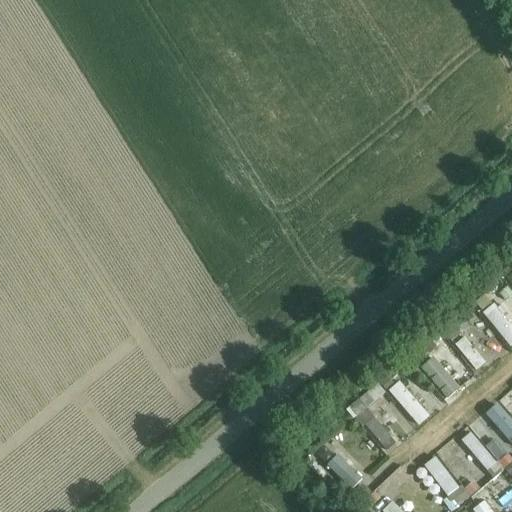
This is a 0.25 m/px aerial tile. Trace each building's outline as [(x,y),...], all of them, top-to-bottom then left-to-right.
[(482,315),(509,348),(511,345),(511,327),(493,305),(482,315)] [(454,346),(475,372),(484,364),(464,339),(454,346)] [(454,390),(430,363),(421,371),(445,398),(454,390)] [(420,413),(402,392),(403,391),(397,384),(387,392),(394,399),(393,400),(411,421),(420,413)] [(489,418),(511,445),(511,443),(511,421),(501,408),(489,418)] [(395,445),(373,419),(365,427),(386,452),(395,445)] [(461,442),(486,472),(495,464),(470,434),(461,442)] [(326,467),(351,491),(361,480),(336,456),(326,467)] [(429,469),(458,507),(468,499),(463,493),(464,492),(459,485),(457,487),(438,462),(429,469)]
